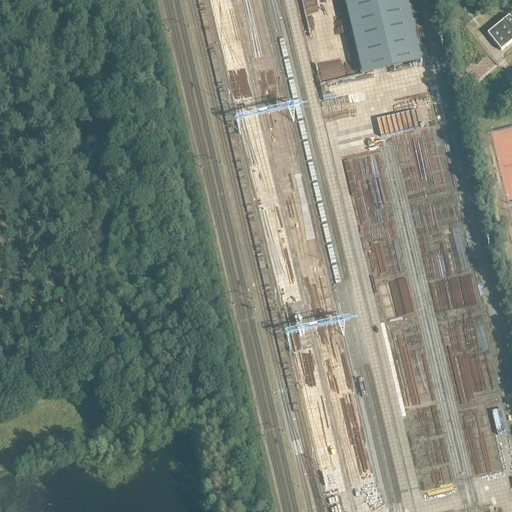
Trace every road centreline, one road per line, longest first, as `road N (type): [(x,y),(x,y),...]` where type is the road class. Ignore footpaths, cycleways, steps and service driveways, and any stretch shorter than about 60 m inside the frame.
road 1 (unknown): [(358,511),(235,0)]
road 2 (unknown): [(443,68),(511,386)]
road 3 (unknown): [(443,68),(311,98)]
